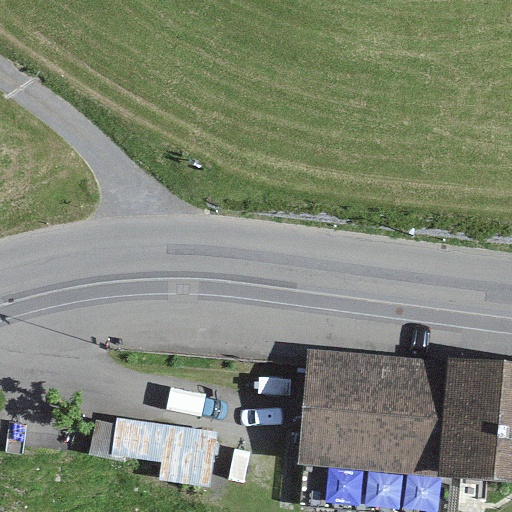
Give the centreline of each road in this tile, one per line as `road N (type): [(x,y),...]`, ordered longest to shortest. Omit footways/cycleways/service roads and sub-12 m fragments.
road 1 (tertiary): [(160,241),(261,246),(511,284)]
road 2 (unclassified): [(0,72),(95,148),(160,241)]
road 3 (tertiary): [(0,270),(160,241)]
